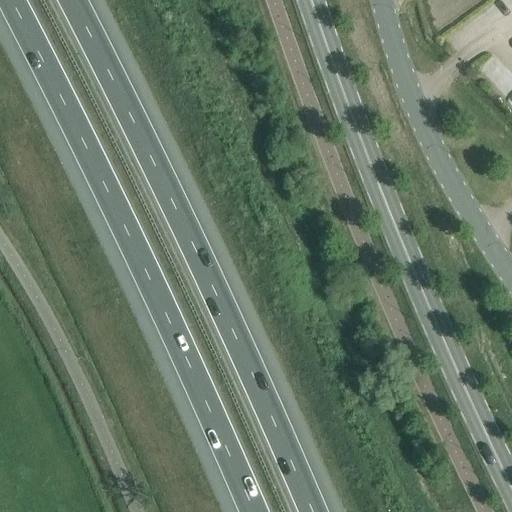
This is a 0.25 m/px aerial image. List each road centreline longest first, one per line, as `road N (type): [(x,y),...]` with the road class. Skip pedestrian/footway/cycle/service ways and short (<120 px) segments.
road 1 (motorway): [(311,511),(241,348),(68,0)]
road 2 (motorway): [(8,0),(127,236),(250,511)]
road 3 (tertiary): [(511,490),(387,210),(312,0)]
road 4 (unclassified): [(511,277),(433,150),(386,0)]
